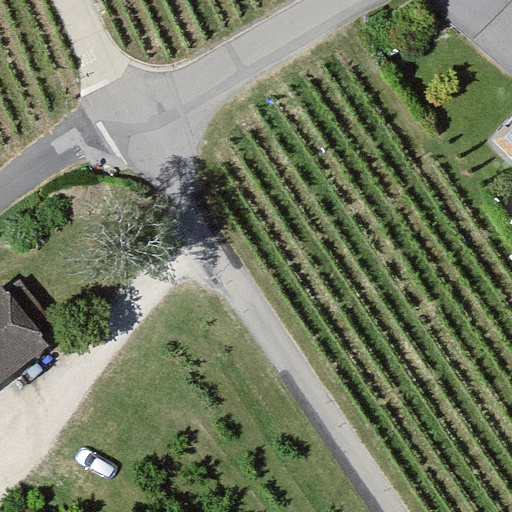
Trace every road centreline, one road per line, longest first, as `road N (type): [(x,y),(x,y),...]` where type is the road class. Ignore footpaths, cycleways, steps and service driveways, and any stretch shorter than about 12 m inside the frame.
road 1 (residential): [(126,116),(391,511)]
road 2 (track): [(0,196),(126,116),(75,0)]
road 3 (residential): [(126,116),(189,94),(346,0)]
